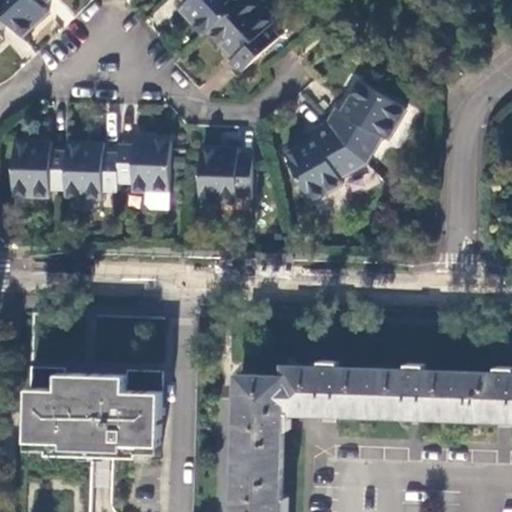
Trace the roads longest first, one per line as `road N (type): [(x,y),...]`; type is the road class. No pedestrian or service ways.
road 1 (residential): [(0,270),(460,286)]
road 2 (residential): [(0,100),(41,77),(92,73),(171,83),(199,114),(255,112),(300,70)]
road 3 (residential): [(460,286),(470,119),(511,78)]
